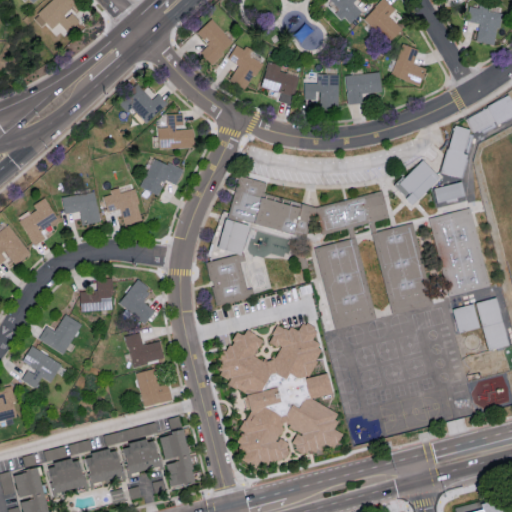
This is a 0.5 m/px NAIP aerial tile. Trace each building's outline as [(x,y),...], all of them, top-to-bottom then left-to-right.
[(50,0),(36,12),(50,29),(58,22),(67,32),(79,21),(69,10),(76,4),(72,0),(50,0)] [(336,12),(348,24),(361,12),(352,2),(353,0),(329,0),(338,10),(336,12)] [(381,0),(364,16),(387,42),(401,29),(388,14),(393,10),(384,0),(381,0)] [(478,23),(475,40),(493,45),(501,10),(478,4),(477,8),(468,6),(465,20),(478,23)] [(195,33),(207,43),(198,52),(210,64),(232,40),(209,18),(195,33)] [(424,68),(412,63),(418,49),(401,43),(389,74),(418,85),(424,68)] [(245,90),(262,60),(235,44),(227,58),(237,65),(228,80),(245,90)] [(290,104),(298,75),(279,69),(280,65),(267,61),(259,86),(280,92),(278,100),(290,104)] [(347,104),(362,102),(361,93),(380,91),(378,71),(344,75),(347,104)] [(303,82),(303,99),(318,99),(317,109),(337,109),(338,74),(316,73),(316,83),(303,82)] [(145,122),(166,103),(157,93),(150,99),(137,84),(118,102),(126,112),(131,107),(145,122)] [(511,125),(499,134),(496,129),(487,133),(476,140),(466,125),(487,113),(507,101),(511,108),(511,125)] [(193,147),(192,127),(182,127),(182,113),(166,113),(166,127),(157,127),(157,148),(193,147)] [(468,161),(462,186),(441,180),(456,132),(471,137),(465,161),(468,161)] [(175,185),(182,169),(152,156),(139,186),(157,193),(163,179),(175,185)] [(427,199),(416,210),(396,193),(402,187),(424,167),(427,170),(443,185),(440,187),(427,199)] [(464,196),(460,181),(432,188),(436,203),(464,196)] [(306,212),(323,215),(367,203),(384,199),(391,229),(367,235),(325,245),(323,229),(313,226),(309,247),(307,246),(246,229),(231,225),(241,189),(242,183),(245,184),(257,188),(268,192),(265,204),(306,212)] [(133,188),(119,191),(117,186),(108,189),(110,193),(102,195),(106,211),(119,207),(123,224),(141,219),(133,188)] [(63,213),(78,210),(81,224),(99,220),(93,190),(60,196),(63,213)] [(465,206),(438,212),(435,197),(461,190),(465,206)] [(44,237),(39,230),(57,219),(44,197),(32,204),(35,209),(18,220),(33,244),(44,237)] [(489,294),(451,304),(437,248),(432,227),(470,216),(479,247),(489,288),(490,293),(489,294)] [(0,228),(0,261),(7,257),(12,265),(28,254),(8,223),(0,228)] [(428,313),(393,322),(390,309),(376,248),(375,243),(414,231),(419,248),(428,284),(435,309),(436,312),(428,313)] [(368,328),(337,335),(330,310),(316,258),(353,248),(357,247),(358,248),(368,287),(373,309),(378,326),(368,328)] [(246,289),(249,298),(258,297),(259,304),(246,308),(237,311),(218,316),(217,311),(207,272),(246,264),(246,268),(246,270),(241,271),(246,289)] [(95,277),(95,291),(78,291),(78,310),(111,309),(110,277),(95,277)] [(154,310),(141,299),(150,288),(136,278),(117,302),(143,323),(154,310)] [(498,308),(510,352),(505,353),(508,361),(490,363),(490,361),(483,336),(461,341),(452,315),(480,308),(489,306),(496,304),(498,308)] [(37,340),(64,352),(79,321),(62,313),(55,330),(44,325),(37,340)] [(218,364),(220,379),(243,390),(246,412),(238,430),(242,461),(247,463),(288,458),(286,440),(277,436),(284,423),(305,433),(292,434),(294,451),(334,446),(341,432),(336,430),(334,409),(305,396),(330,393),(328,372),(308,375),(317,355),(313,323),(273,328),(267,341),(278,346),(273,356),(251,359),(261,337),(248,330),(233,332),(218,364)] [(159,340),(142,343),(139,332),(124,335),(131,365),(162,358),(159,340)] [(40,376),(49,381),(60,363),(30,344),(20,360),(29,365),(20,379),(34,387),(40,376)] [(369,391),(343,397),(336,371),(331,351),(357,345),(365,370),(368,383),(371,391),(369,391)] [(171,398),(167,383),(158,385),(153,367),(134,372),(143,406),(171,398)] [(0,387),(0,419),(16,416),(9,385),(0,387)] [(168,485),(192,480),(182,429),(157,434),(162,460),(163,460),(168,485)] [(120,444),(127,474),(159,465),(152,438),(144,440),(143,438),(120,444)] [(65,456),(63,446),(42,449),(44,460),(65,456)] [(116,447),(83,453),(89,483),(122,476),(116,447)] [(77,456),(45,464),(51,491),(83,484),(77,456)] [(46,511),(36,466),(11,472),(17,498),(20,511),(46,511)] [(0,472),(0,484),(2,493),(12,491),(8,470),(0,472)] [(163,490),(161,479),(153,480),(155,491),(163,490)] [(127,487),(130,498),(140,496),(137,485),(127,487)] [(478,505),(511,496),(511,511),(472,511),(479,510),(478,505)]
